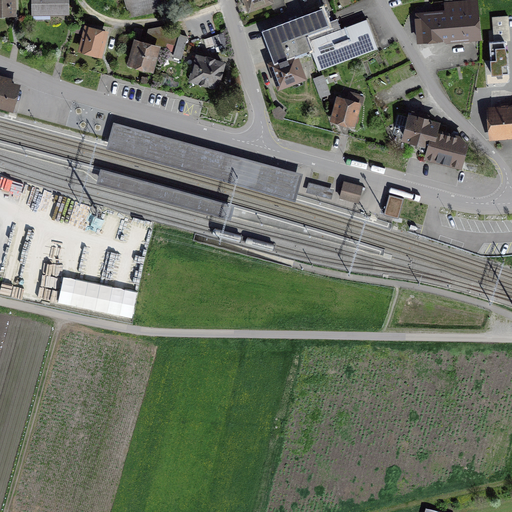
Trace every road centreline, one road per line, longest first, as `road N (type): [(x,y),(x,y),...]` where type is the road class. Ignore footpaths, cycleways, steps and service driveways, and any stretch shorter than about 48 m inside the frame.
road 1 (unclassified): [(511,338),(141,332),(0,304)]
road 2 (residential): [(265,148),(70,93),(0,64)]
road 3 (residential): [(511,202),(435,195),(265,148)]
road 4 (residential): [(511,183),(448,112),(380,0)]
road 5 (track): [(7,511),(61,318)]
road 6 (residential): [(225,0),(265,148)]
